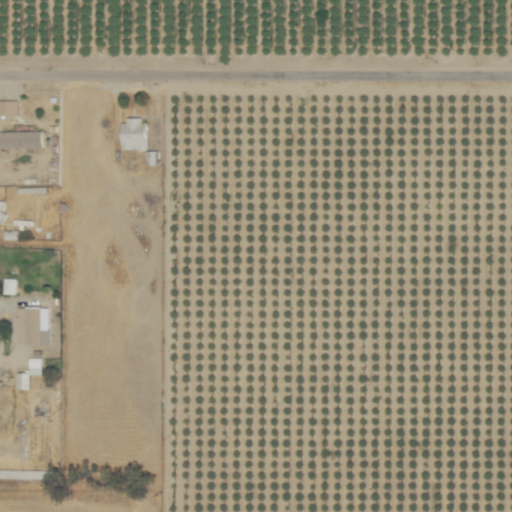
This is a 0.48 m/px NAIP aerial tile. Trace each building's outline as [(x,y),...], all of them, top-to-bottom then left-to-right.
[(18,98),(0,98),(0,113),(18,113),(18,98)] [(145,116),(120,117),(121,148),(145,147),(145,116)] [(42,128),(0,129),(0,145),(42,145),(42,128)] [(18,228),(5,228),(4,237),(17,238),(18,228)] [(17,276),(4,276),(4,292),(16,292),(17,276)] [(49,305),(17,305),(18,342),(49,341),(49,305)] [(42,355),(29,355),(30,372),(42,372),(42,355)] [(29,386),(30,370),(17,370),(17,386),(29,386)]
